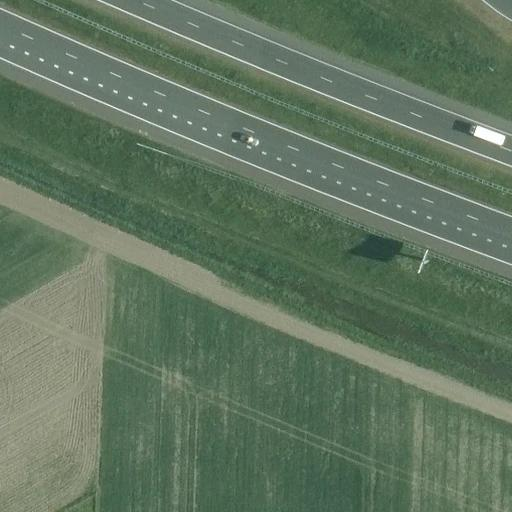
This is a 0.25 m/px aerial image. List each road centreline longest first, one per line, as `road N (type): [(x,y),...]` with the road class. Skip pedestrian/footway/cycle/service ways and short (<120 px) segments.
road 1 (motorway): [(0,24),(511,231)]
road 2 (motorway): [(511,149),(135,0)]
